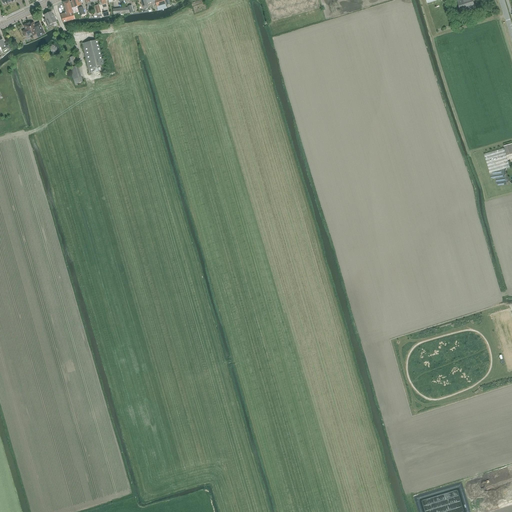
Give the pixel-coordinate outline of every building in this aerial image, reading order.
[(66,13),(60,14),(63,23),(75,19),(71,8),(69,2),(69,0),(63,2),(66,13)] [(71,0),(72,1),(69,2),(71,8),(74,7),(74,8),(76,7),(77,8),(78,8),(81,17),(87,15),(87,13),(84,14),(82,7),(81,5),(80,2),(79,0),(71,0)] [(154,0),(155,1),(158,10),(166,8),(164,0),(154,0)] [(466,10),(475,7),(472,0),(460,0),(457,1),(459,5),(461,12),(466,11),(466,10)] [(46,19),(44,20),(47,26),(56,21),(54,17),(53,17),(51,12),(44,15),(46,19)] [(35,26),(33,23),(31,24),(30,22),(23,26),(26,30),(23,31),(25,37),(31,33),(33,36),(38,33),(40,36),(45,34),(39,23),(35,26)] [(4,43),(0,36),(0,51),(2,51),(3,52),(7,50),(6,47),(9,46),(6,41),(4,43)] [(99,39),(95,40),(82,43),(89,73),(106,69),(99,39)] [(80,82),(79,78),(80,78),(77,65),(71,67),(75,83),(80,82)] [(509,166),(508,162),(504,149),(484,154),(489,173),(510,167),(509,166)]
